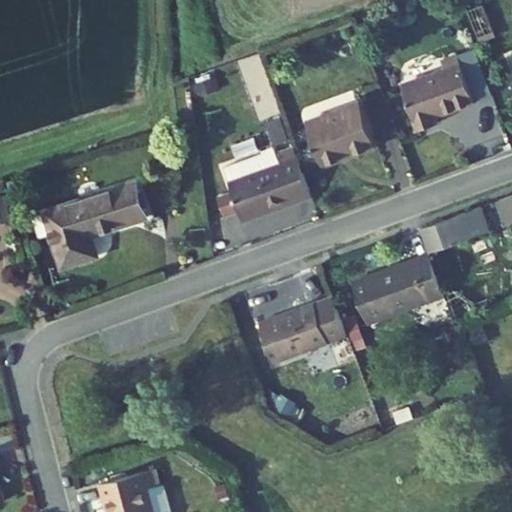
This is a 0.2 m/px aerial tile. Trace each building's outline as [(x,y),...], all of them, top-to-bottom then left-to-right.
[(483,5),(470,10),(481,40),(494,36),(483,5)] [(367,28),(380,38),(387,29),(374,20),(367,28)] [(436,115),(475,101),(458,55),(443,61),(446,70),(404,85),(417,122),(420,129),(439,122),(436,115)] [(213,77),(198,82),(202,95),(217,91),(213,77)] [(362,104),(308,123),(323,165),(376,146),(362,104)] [(313,195),(295,147),(277,153),(281,163),(231,182),(234,191),(241,211),(245,221),(313,195)] [(281,163),(277,153),(275,148),(263,152),(264,155),(225,168),(231,182),(281,163)] [(137,183),(46,211),(63,265),(96,255),(90,234),(147,216),(137,183)] [(241,211),(234,191),(219,197),(227,216),(241,211)] [(511,195),(499,200),(508,224),(511,222),(511,195)] [(4,198),(0,199),(0,224),(10,222),(4,198)] [(421,229),(430,253),(482,235),(473,210),(421,229)] [(445,294),(430,253),(354,281),(369,322),(445,294)] [(348,335),(333,296),(315,302),(288,312),(262,321),(276,361),(348,335)] [(288,312),(315,302),(313,297),(286,306),(288,312)] [(357,320),(347,323),(352,338),(362,335),(357,320)] [(484,325),(469,330),(474,345),(489,340),(484,325)] [(295,408),(281,398),(275,406),(289,416),(295,408)] [(101,483),(108,511),(155,511),(149,487),(161,484),(157,468),(101,483)]
